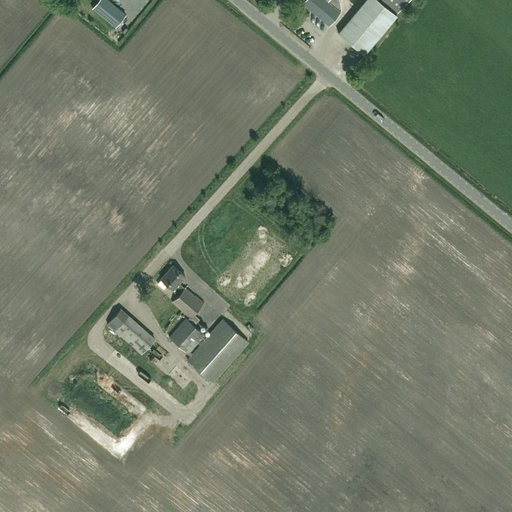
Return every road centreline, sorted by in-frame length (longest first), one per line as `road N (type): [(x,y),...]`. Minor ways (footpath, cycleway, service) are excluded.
road 1 (tertiary): [(511,223),(239,0)]
road 2 (unknown): [(325,70),(172,245)]
